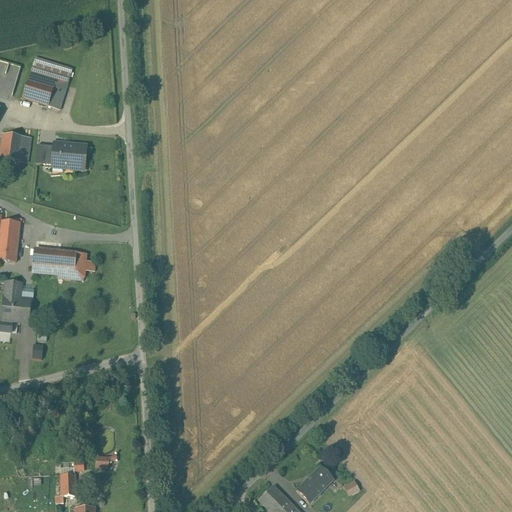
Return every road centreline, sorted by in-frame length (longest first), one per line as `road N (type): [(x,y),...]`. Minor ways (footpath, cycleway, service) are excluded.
road 1 (unclassified): [(215,511),(511,227)]
road 2 (unclassified): [(120,0),(141,357)]
road 3 (unclassified): [(141,357),(150,511)]
road 4 (unclassified): [(141,357),(0,387)]
